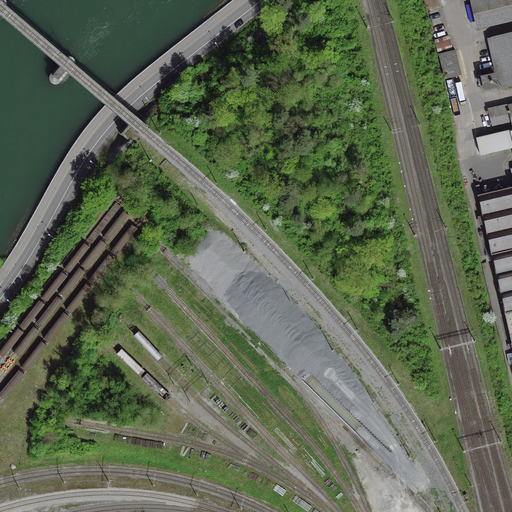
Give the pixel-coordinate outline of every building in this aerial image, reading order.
[(511,20),(511,0),(472,0),(479,28),(511,20)] [(496,88),(497,88),(511,84),(511,35),(487,41),(494,74),(480,77),(483,90),(496,88)] [(434,40),(437,53),(451,49),(448,37),(434,40)] [(454,50),(438,54),(444,79),(460,75),(454,50)] [(511,104),(488,110),(489,117),(509,113),(511,125),(511,104)] [(511,129),(511,130),(475,138),(478,154),(511,146),(511,129)] [(511,187),(476,195),(510,344),(506,345),(507,349),(511,348),(511,187)] [(479,252),(497,329),(502,328),(485,251),(479,252)]
